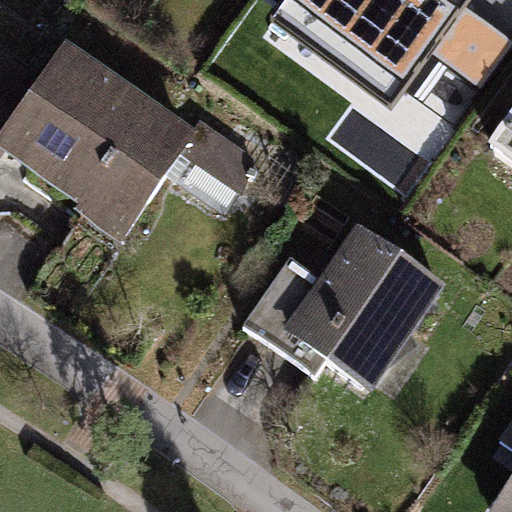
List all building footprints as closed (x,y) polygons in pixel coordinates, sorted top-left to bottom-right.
[(280,0),(270,15),(300,37),(308,25),(370,70),(393,39),(427,64),(473,0),(280,0)] [(196,134),(66,45),(38,85),(0,58),(0,157),(122,241),(168,174),(225,213),(260,163),(203,124),(196,134)] [(511,120),(485,160),(511,179),(511,120)] [(441,299),(348,234),(317,278),(291,259),(260,303),(288,322),(279,334),(371,399),(441,299)] [(511,511),(511,490),(497,511),(511,511)]
